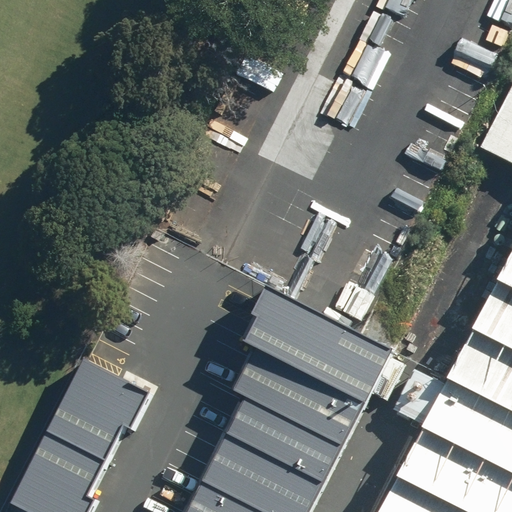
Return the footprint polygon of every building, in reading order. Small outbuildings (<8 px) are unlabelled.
[(403,74),(424,87),(446,51),(425,38),(403,74)] [(424,87),(403,74),(380,111),(402,124),(424,87)] [(511,511),(511,253),(385,511),(511,511)] [(302,406),(281,447),(314,464),(335,423),(302,406)] [(284,482),(268,511),(313,511),(320,501),(284,482)]
